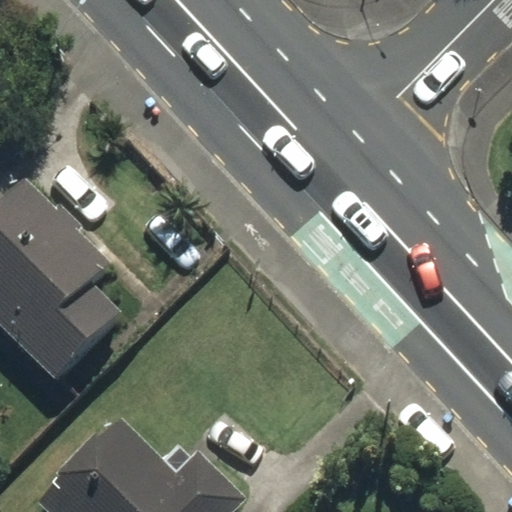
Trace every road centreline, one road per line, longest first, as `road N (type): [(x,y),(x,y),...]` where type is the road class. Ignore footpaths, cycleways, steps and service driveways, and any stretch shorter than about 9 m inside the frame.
road 1 (secondary): [(511,374),(317,164)]
road 2 (residential): [(481,0),(317,164)]
road 3 (secondary): [(317,164),(165,0)]
